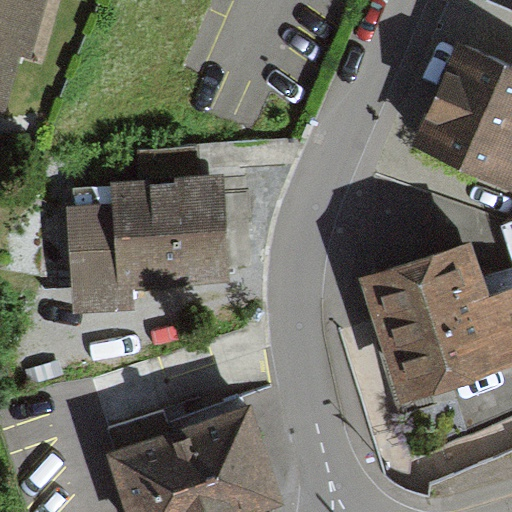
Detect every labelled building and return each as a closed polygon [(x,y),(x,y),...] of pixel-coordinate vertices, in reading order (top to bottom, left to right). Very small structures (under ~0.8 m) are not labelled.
[(0,0),(0,100),(16,43),(29,47),(41,0),(0,0)] [(511,68),(459,45),(414,145),(511,188),(511,68)] [(70,202),(73,306),(122,305),(121,279),(226,275),(223,197),(70,202)] [(475,239),(360,277),(402,405),(511,369),(511,288),(493,295),(475,239)] [(111,455),(129,511),(268,511),(281,505),(250,408),(111,455)]
